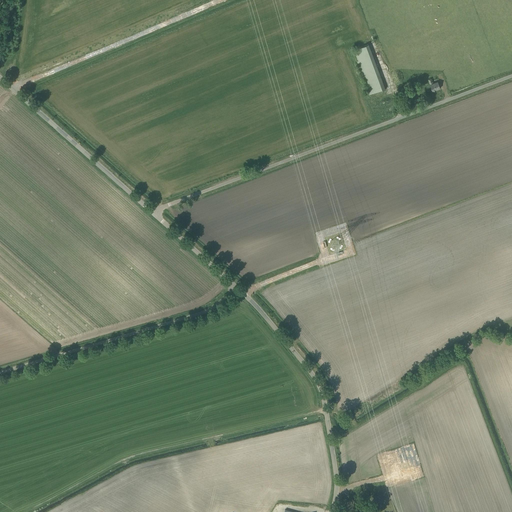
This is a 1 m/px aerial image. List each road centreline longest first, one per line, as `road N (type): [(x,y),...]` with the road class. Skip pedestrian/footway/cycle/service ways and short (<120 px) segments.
road 1 (unclassified): [(152,211),(511,76)]
road 2 (unclassified): [(333,511),(337,477),(320,378),(236,284)]
road 3 (unclassified): [(0,373),(214,312),(236,284)]
road 4 (unclassified): [(152,211),(0,78)]
